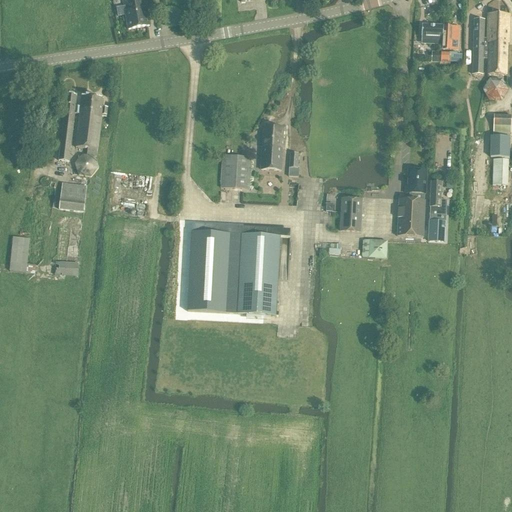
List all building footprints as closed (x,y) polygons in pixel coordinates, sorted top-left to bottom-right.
[(149,25),(144,0),(122,0),(123,7),(116,8),(118,17),(125,16),(128,29),(149,25)] [(486,41),(486,42),(488,42),(488,58),(488,75),(506,75),(507,44),(509,44),(510,17),(487,17),(486,41)] [(474,21),(472,74),(483,75),(483,58),(488,58),(488,42),(486,42),(486,41),(484,41),(485,21),(474,21)] [(422,26),(421,44),(441,45),(441,47),(442,47),(443,27),(442,27),(439,27),(422,26)] [(442,47),(442,50),(450,51),(458,51),(459,28),(452,28),(444,27),(443,27),(442,47)] [(441,63),(442,53),(432,53),(431,62),(441,63)] [(462,63),(462,55),(457,55),(457,54),(442,53),(441,63),(462,63)] [(502,102),(508,92),(502,80),(490,80),(483,91),(489,102),(502,102)] [(74,115),(75,107),(77,96),(67,95),(65,104),(54,103),(53,110),(65,111),(59,161),(69,162),(74,115)] [(75,107),(74,115),(80,115),(76,148),(87,149),(86,156),(82,155),(75,165),(79,176),(91,178),(98,169),(95,158),(97,158),(97,150),(101,116),(107,116),(108,108),(102,108),(103,100),(82,97),(81,107),(75,107)] [(511,117),(493,116),(493,137),(511,137),(511,117)] [(282,171),(283,129),(261,128),(260,170),(282,171)] [(490,157),(490,158),(493,158),(492,185),(492,186),(510,187),(510,186),(511,159),(511,158),(511,157),(511,137),(493,137),(491,137),(490,157)] [(289,168),(288,177),(298,178),(298,169),(297,169),(298,154),(290,154),(289,168)] [(249,190),(251,158),(223,157),(221,188),(249,190)] [(425,195),(426,172),(409,171),(407,194),(425,195)] [(445,217),(446,201),(440,201),(441,184),(431,184),(430,217),(445,217)] [(83,213),(86,187),(63,185),(60,210),(83,213)] [(360,233),(362,201),(342,200),(340,232),(360,233)] [(424,238),(425,202),(399,201),(397,237),(424,238)] [(445,217),(430,217),(429,239),(444,239),(445,217)] [(191,233),(187,312),(237,315),(241,236),(191,233)] [(241,236),(237,315),(276,317),(280,238),(241,236)] [(35,275),(36,266),(27,265),(30,240),(13,238),(9,272),(35,275)] [(386,260),(387,242),(363,241),(362,258),(386,260)] [(77,278),(78,264),(56,262),(55,276),(77,278)]
